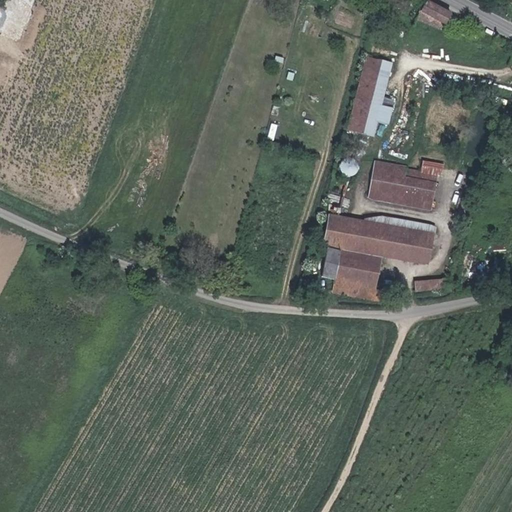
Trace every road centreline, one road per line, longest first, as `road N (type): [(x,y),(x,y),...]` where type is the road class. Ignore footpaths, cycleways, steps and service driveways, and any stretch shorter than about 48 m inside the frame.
road 1 (unclassified): [(511,296),(335,315),(243,306),(0,212)]
road 2 (track): [(327,511),(413,312)]
